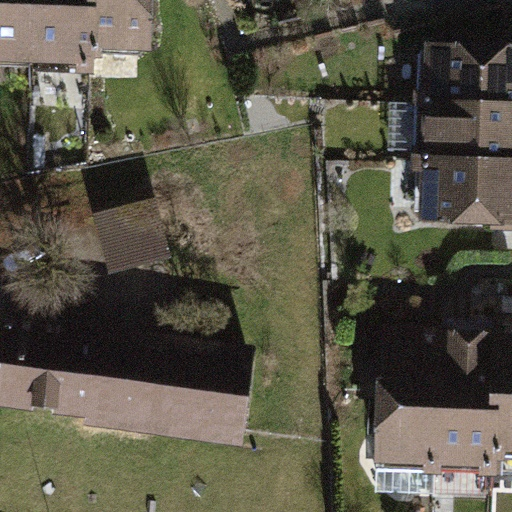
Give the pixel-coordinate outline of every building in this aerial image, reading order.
[(36,0),(0,0),(0,69),(34,71),(36,0)] [(36,0),(34,71),(90,72),(91,53),(92,0),(36,0)] [(92,0),(91,53),(151,54),(152,0),(92,0)] [(511,51),(423,49),(421,110),(511,113),(511,51)] [(511,168),(511,113),(421,110),(421,166),(511,168)] [(511,228),(511,168),(421,166),(419,227),(511,228)] [(155,201),(94,219),(111,277),(172,260),(155,201)] [(260,349),(11,312),(0,389),(0,413),(245,449),(260,349)] [(511,319),(495,318),(494,334),(488,457),(511,458),(511,319)] [(441,331),(382,329),(375,470),(435,473),(441,331)] [(494,334),(441,331),(435,473),(487,475),(488,457),(494,334)]
